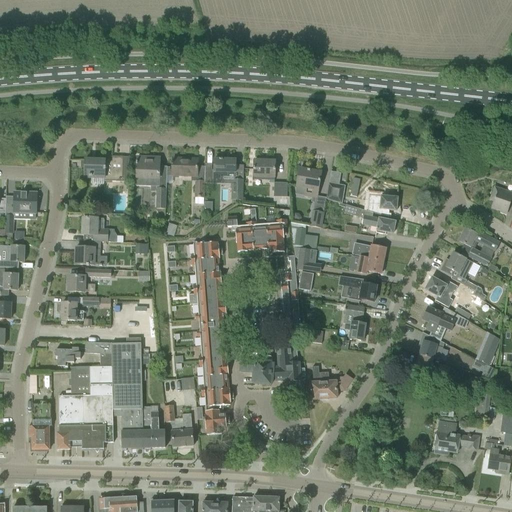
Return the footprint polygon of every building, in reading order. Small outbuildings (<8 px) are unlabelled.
[(112,158),(112,157),(112,162),(105,161),(85,160),(84,178),(85,178),(85,176),(89,176),(89,177),(103,177),(103,182),(122,182),(123,167),(123,157),(122,157),(122,158),(112,158)] [(132,186),(131,208),(155,208),(155,210),(166,210),(166,190),(166,187),(166,177),(159,177),(159,159),(158,158),(158,159),(146,159),(146,158),(137,158),(137,162),(136,162),(136,165),(137,165),(136,169),(136,179),(136,187),(132,186)] [(172,177),(196,177),(197,172),(197,162),(182,161),(182,159),(172,159),(172,163),(171,163),(171,165),(172,165),(172,177)] [(235,178),(235,171),(235,161),(232,161),(229,161),(222,160),(219,160),(214,160),(213,171),(211,171),(205,170),(204,184),(210,184),(210,181),(222,182),(222,178),(235,178)] [(274,181),(274,172),(275,162),(266,161),(266,162),(254,162),(254,161),(254,171),(253,178),(253,180),(269,181),(269,183),(274,183),(274,181)] [(310,172),(310,171),(307,170),(307,171),(299,169),(296,186),(306,188),(305,196),(316,198),(317,198),(319,183),(321,173),(319,173),(310,172)] [(243,202),(243,181),(234,180),(234,193),(231,193),(231,201),(235,201),(243,202)] [(195,199),(202,199),(203,183),(195,183),(195,199)] [(287,198),(287,184),(274,183),(273,197),(287,198)] [(326,199),(325,201),(341,204),(344,187),(328,184),(326,199)] [(494,187),(490,200),(494,201),(491,208),(507,213),(510,204),(510,203),(511,197),(511,193),(504,190),(494,187)] [(4,240),(4,241),(12,241),(13,234),(14,234),(14,213),(36,213),(36,206),(36,205),(36,202),(36,201),(36,194),(26,193),(27,193),(26,193),(26,194),(21,193),(14,193),(13,209),(5,209),(5,216),(4,230),(4,234),(4,240)] [(380,205),(379,212),(389,213),(389,211),(396,211),(397,197),(366,195),(366,205),(380,205)] [(316,198),(313,212),(323,213),(325,201),(326,199),(317,198),(316,198)] [(362,225),(377,228),(376,234),(385,236),(385,233),(393,234),(395,222),(372,218),(373,214),(346,206),(343,214),(363,219),(362,225)] [(310,227),(320,228),(323,213),(313,212),(313,211),(310,227)] [(227,223),(227,227),(227,228),(230,228),(231,227),(232,231),(235,231),(235,233),(235,234),(235,237),(235,238),(236,240),(236,241),(236,243),(237,243),(237,253),(247,252),(247,251),(260,250),(261,250),(264,250),(268,249),(271,249),(272,249),(272,250),(272,253),(284,252),(283,239),(284,239),(283,236),(285,236),(285,228),(286,227),(287,227),(286,224),(286,220),(276,221),(277,224),(275,224),(257,225),(257,222),(246,223),(247,226),(245,226),(237,227),(236,220),(236,218),(227,218),(227,219),(227,223)] [(117,237),(114,232),(114,230),(108,230),(103,230),(104,219),(97,219),(92,219),(82,219),(82,235),(93,236),(93,242),(100,242),(107,243),(117,243),(117,237)] [(305,234),(305,228),(296,227),(294,244),(303,245),(305,234)] [(465,229),(458,242),(464,245),(460,252),(461,252),(467,257),(468,257),(487,267),(491,259),(490,259),(491,258),(480,252),(474,249),(477,243),(483,246),(494,252),(497,246),(499,242),(478,231),(477,234),(465,229)] [(14,240),(24,240),(24,232),(14,232),(14,240)] [(99,257),(100,242),(93,242),(93,243),(83,242),(83,249),(75,248),(75,265),(86,265),(86,266),(88,266),(88,265),(93,265),(93,262),(99,257)] [(205,407),(230,405),(230,404),(230,400),(233,400),(232,393),(230,393),(227,364),(226,364),(225,345),(228,345),(227,333),(224,333),(223,314),(226,314),(225,303),(222,303),(220,285),(221,284),(220,273),(219,273),(218,259),(219,259),(219,256),(222,255),(222,248),(218,248),(218,245),(217,245),(217,243),(192,245),(193,255),(190,256),(191,266),(194,266),(196,285),(193,285),(193,296),(196,295),(198,315),(195,315),(195,320),(198,320),(199,332),(196,332),(197,337),(200,337),(201,357),(198,357),(199,367),(202,367),(204,387),(201,387),(201,397),(204,397),(205,407)] [(383,262),(386,249),(371,246),(371,247),(360,245),(357,256),(360,257),(383,262)] [(0,268),(8,268),(18,269),(18,263),(23,263),(24,247),(14,247),(6,246),(6,255),(1,255),(0,261),(0,268)] [(300,250),(297,271),(310,273),(311,264),(309,264),(311,251),(300,250)] [(463,279),(472,263),(453,253),(447,265),(443,263),(440,271),(452,277),(450,279),(464,286),(466,281),(463,279)] [(298,301),(294,256),(287,257),(287,262),(290,261),(291,274),(289,274),(291,302),(298,301)] [(383,262),(360,257),(357,273),(366,275),(366,272),(381,275),(381,272),(382,273),(383,268),(382,268),(383,262)] [(86,278),(111,279),(111,271),(100,271),(100,270),(87,269),(86,278)] [(18,275),(4,274),(4,270),(0,270),(0,283),(3,283),(3,290),(7,291),(17,291),(18,275)] [(150,283),(150,272),(138,272),(138,283),(150,283)] [(301,273),(298,290),(310,292),(313,275),(301,273)] [(288,306),(289,306),(286,274),(280,275),(285,334),(292,334),(290,314),(289,314),(288,306)] [(68,292),(78,292),(94,293),(94,285),(84,285),(84,277),(68,277),(68,292)] [(339,277),(338,286),(351,289),(349,299),(348,300),(360,302),(360,301),(359,301),(360,300),(373,303),(376,286),(365,284),(366,281),(339,277)] [(442,293),(457,302),(461,295),(440,283),(432,278),(425,290),(439,298),(442,293)] [(477,287),(472,295),(480,299),(482,295),(480,290),(477,287)] [(100,299),(100,309),(110,309),(110,300),(100,299)] [(443,300),(440,306),(445,309),(446,310),(448,311),(449,310),(458,316),(460,317),(462,314),(468,314),(450,304),(443,300)] [(0,319),(10,320),(11,304),(1,303),(0,303),(0,319)] [(76,312),(76,304),(71,304),(61,304),(61,321),(71,321),(83,321),(83,312),(76,312)] [(351,307),(346,306),(344,316),(352,317),(349,339),(363,341),(365,325),(361,324),(363,308),(351,307)] [(427,308),(422,320),(429,323),(425,331),(430,333),(434,335),(437,326),(446,329),(451,331),(454,324),(465,329),(468,322),(460,317),(458,316),(449,310),(448,311),(446,310),(445,309),(442,314),(436,312),(427,308)] [(299,314),(292,314),(294,329),(294,333),(301,333),(300,329),(299,314)] [(321,345),(323,332),(305,330),(303,342),(321,345)] [(487,333),(481,347),(495,353),(500,341),(487,333)] [(112,355),(111,355),(111,367),(112,410),(120,410),(121,424),(121,432),(121,439),(121,449),(153,448),(152,423),(142,424),(142,408),(140,340),(133,340),(127,340),(127,355),(124,355),(112,355)] [(335,349),(347,351),(349,342),(336,340),(335,349)] [(423,342),(419,355),(433,359),(439,361),(443,347),(437,346),(432,345),(423,342)] [(106,367),(111,367),(111,355),(112,355),(111,344),(87,343),(86,349),(78,349),(67,348),(67,351),(55,350),(55,357),(57,357),(57,367),(68,367),(68,363),(74,364),(74,360),(80,360),(80,354),(106,355),(106,367)] [(287,382),(300,381),(298,362),(297,363),(295,346),(286,347),(286,345),(279,346),(279,348),(276,348),(278,368),(274,369),(275,381),(287,380),(287,382)] [(419,355),(415,368),(424,371),(429,373),(433,359),(419,355)] [(253,384),(270,385),(271,385),(272,359),(271,357),(270,356),(267,356),(264,357),(263,362),(251,361),(251,362),(241,362),(240,371),(254,372),(253,384)] [(453,374),(448,373),(450,368),(440,365),(436,380),(446,383),(447,378),(451,380),(453,374)] [(482,373),(480,377),(491,381),(494,370),(486,366),(482,373)] [(71,432),(69,432),(70,442),(70,448),(82,448),(82,450),(103,450),(103,443),(106,443),(113,443),(113,431),(112,410),(111,367),(100,367),(75,367),(76,396),(74,396),(70,397),(71,432)] [(313,383),(310,384),(310,390),(311,400),(324,399),(322,373),(319,374),(318,367),(312,368),(313,383)] [(328,373),(322,373),(324,399),(337,399),(336,392),(344,392),(353,380),(345,375),(343,377),(329,379),(328,373)] [(193,390),(192,377),(181,378),(182,391),(193,390)] [(480,418),(486,419),(490,394),(484,393),(480,418)] [(59,433),(57,433),(57,450),(70,450),(70,448),(70,442),(69,432),(71,432),(70,397),(58,397),(59,433)] [(49,450),(48,428),(51,428),(51,404),(40,404),(32,404),(32,427),(28,427),(28,438),(32,438),(32,441),(32,451),(49,450)] [(173,406),(164,407),(165,422),(171,422),(172,438),(173,448),(193,446),(192,436),(191,414),(182,415),(182,419),(174,420),(173,406)] [(149,408),(142,408),(142,424),(152,423),(153,448),(165,448),(165,438),(164,431),(158,431),(158,412),(151,413),(151,407),(149,408)] [(204,415),(205,429),(206,429),(207,435),(221,434),(220,428),(226,427),(226,424),(230,424),(229,416),(226,417),(225,414),(219,414),(219,410),(205,411),(205,415),(204,415)] [(467,437),(454,435),(456,425),(439,422),(434,454),(448,456),(449,452),(457,453),(458,446),(469,447),(468,449),(477,450),(477,451),(480,437),(471,436),(471,435),(468,435),(467,437)] [(511,434),(504,434),(503,445),(511,446),(511,434)] [(484,449),(490,450),(489,460),(487,469),(501,471),(500,474),(508,475),(510,458),(497,456),(498,450),(490,449),(491,444),(485,443),(484,449)] [(143,511),(143,503),(141,503),(137,504),(136,497),(98,499),(99,511),(143,511)] [(232,498),(231,511),(281,511),(279,511),(279,498),(253,497),(253,498),(232,498)] [(173,511),(174,511),(173,501),(165,501),(165,498),(150,499),(151,511),(173,511)] [(201,511),(215,511),(215,503),(210,503),(210,501),(204,501),(204,503),(202,503),(201,511)] [(191,511),(192,503),(179,502),(178,511),(191,511)] [(215,511),(226,511),(227,503),(215,503),(215,511)]
